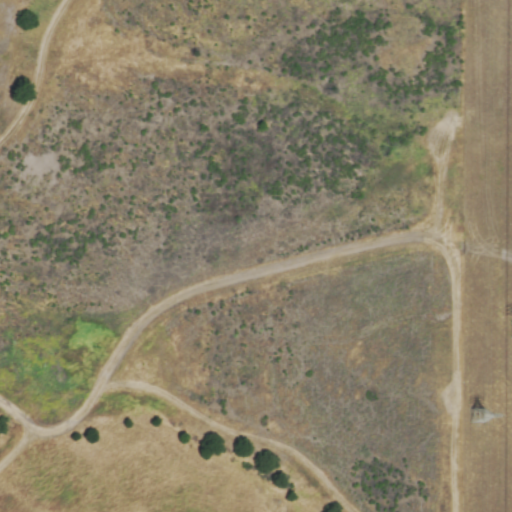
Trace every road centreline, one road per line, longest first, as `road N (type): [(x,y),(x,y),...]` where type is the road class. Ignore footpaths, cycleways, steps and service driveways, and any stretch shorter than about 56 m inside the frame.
road 1 (track): [(22,431),(61,430),(79,420),(130,336),(183,296),(429,233),(449,256),(454,281),(457,511),(325,483),(280,448),(136,389),(94,399)]
road 2 (track): [(0,141),(42,82),(47,30),(66,0)]
